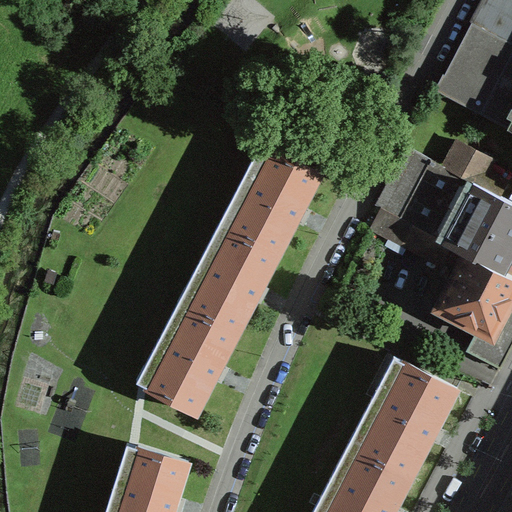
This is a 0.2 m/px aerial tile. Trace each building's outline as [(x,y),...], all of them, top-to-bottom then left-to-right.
[(511,0),(482,0),(472,20),(511,41),(511,0)] [(511,41),(472,20),(445,73),(443,73),(435,88),(511,128),(511,41)] [(459,139),(445,166),(499,195),(506,182),(485,170),(492,157),(459,139)] [(230,227),(278,252),(299,212),(320,172),(272,147),(230,227)] [(378,205),(382,207),(401,217),(431,159),(409,147),(378,205)] [(511,202),(499,195),(445,166),(431,159),(401,217),(500,270),(511,247),(511,202)] [(382,207),(372,226),(395,238),(394,240),(406,246),(407,244),(439,262),(441,257),(459,266),(438,306),(478,327),(467,349),(501,367),(508,354),(511,344),(511,276),(500,270),(401,217),(382,207)] [(230,227),(189,305),(237,330),(247,312),(245,311),(256,291),(267,269),(269,270),(278,252),(230,227)] [(148,385),(195,410),(216,370),(237,330),(189,305),(148,385)] [(405,360),(359,448),(410,475),(433,432),(456,387),(405,360)] [(117,511),(170,511),(174,503),(187,460),(145,447),(140,464),(134,462),(117,511)] [(325,511),(390,511),(410,475),(359,448),(325,511)]
